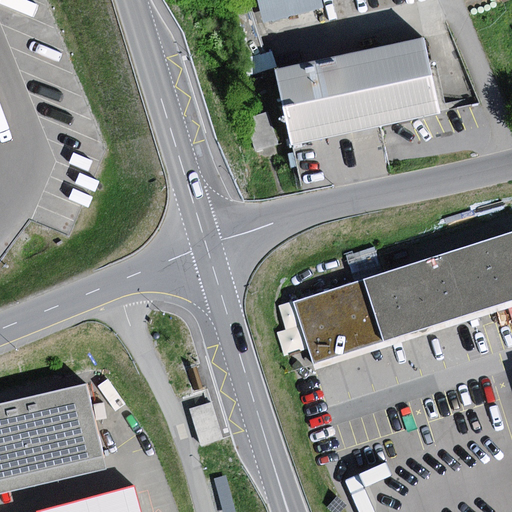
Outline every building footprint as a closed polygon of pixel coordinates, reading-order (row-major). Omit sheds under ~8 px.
[(322,0),(259,0),(265,25),(325,10),(322,0)] [(228,13),(243,60),(265,53),(250,6),(228,13)] [(425,41),(279,72),(294,147),(441,116),(425,41)] [(265,53),(243,60),(248,77),(276,68),(271,51),(265,53)] [(279,147),(268,113),(244,121),(254,155),(279,147)] [(511,233),(295,302),(315,365),(511,303),(511,233)] [(0,495),(108,470),(88,385),(0,405),(0,495)] [(212,403),(190,410),(201,445),(223,438),(212,403)] [(234,511),(225,476),(214,479),(222,511),(234,511)] [(42,511),(143,511),(137,487),(42,511)]
